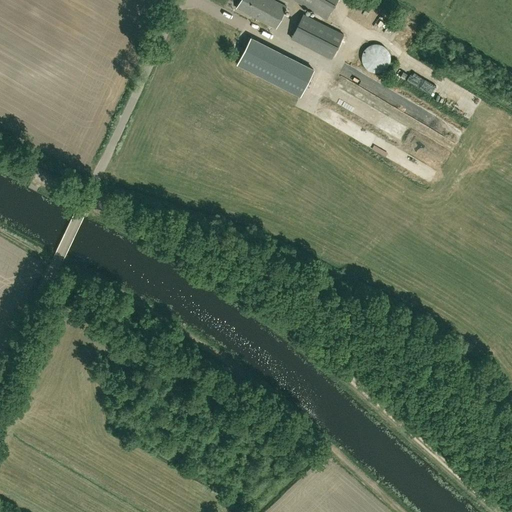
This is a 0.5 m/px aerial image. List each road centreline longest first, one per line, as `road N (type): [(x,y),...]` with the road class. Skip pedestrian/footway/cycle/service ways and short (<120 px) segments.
road 1 (track): [(497,511),(192,246),(85,201)]
road 2 (unclassified): [(0,384),(182,0)]
road 3 (track): [(308,106),(431,177)]
